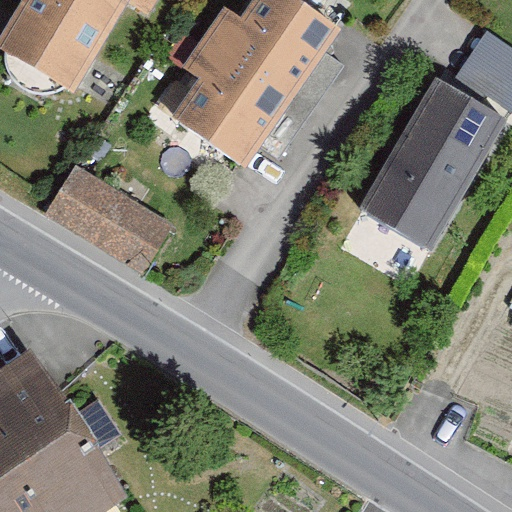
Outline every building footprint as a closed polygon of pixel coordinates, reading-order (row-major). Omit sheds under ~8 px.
[(28,0),(0,48),(0,56),(75,104),(130,12),(150,21),(161,0),(28,0)] [(343,40),(288,0),(263,0),(245,27),(227,14),(184,76),(201,89),(174,127),(246,178),(343,40)] [(459,80),(511,113),(511,51),(489,36),(459,80)] [(360,218),(432,260),(509,127),(438,86),(360,218)] [(145,278),(175,232),(77,172),(47,220),(145,278)] [(121,511),(130,507),(34,361),(0,384),(0,511),(121,511)]
